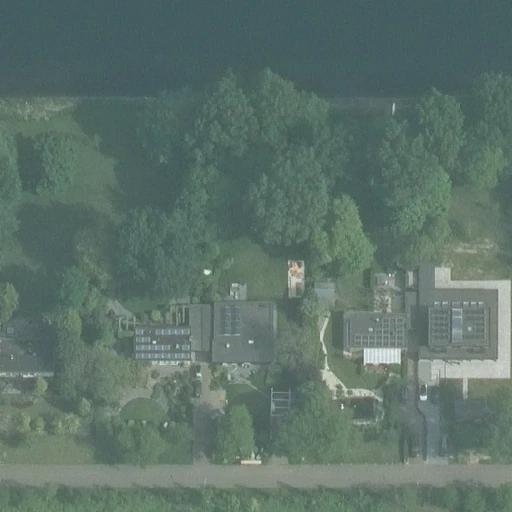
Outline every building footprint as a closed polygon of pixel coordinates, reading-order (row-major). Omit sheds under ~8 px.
[(406,334),(418,334),(418,298),(405,298),(405,320),(350,320),(350,353),(406,353),(406,334)] [(418,298),(418,334),(430,334),(430,353),(486,353),(486,320),(484,320),(484,307),(464,307),(464,320),(430,320),(430,298),(418,298)] [(202,346),(202,310),(189,310),(189,332),(134,332),(134,366),(190,366),(190,346),(202,346)] [(214,310),(202,310),(202,346),(214,346),(214,366),(270,366),(270,332),(214,332),(214,310)] [(0,377),(54,378),(53,344),(0,344),(0,377)]
